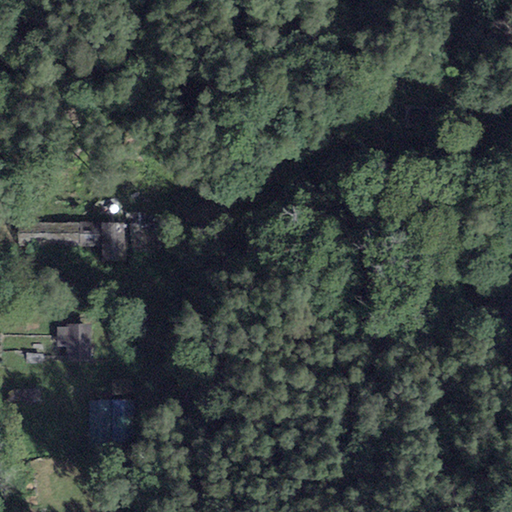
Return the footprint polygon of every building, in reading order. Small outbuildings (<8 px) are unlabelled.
[(445,106),(407,103),(405,126),(444,128),(445,106)] [(125,222),(22,220),(22,245),(102,246),(102,263),(124,263),(125,222)] [(161,223),(134,225),(135,253),(162,252),(161,223)] [(94,323),(59,323),(59,347),(68,347),(68,361),(93,362),(94,323)] [(135,398),(89,399),(90,442),(136,440),(135,398)]
